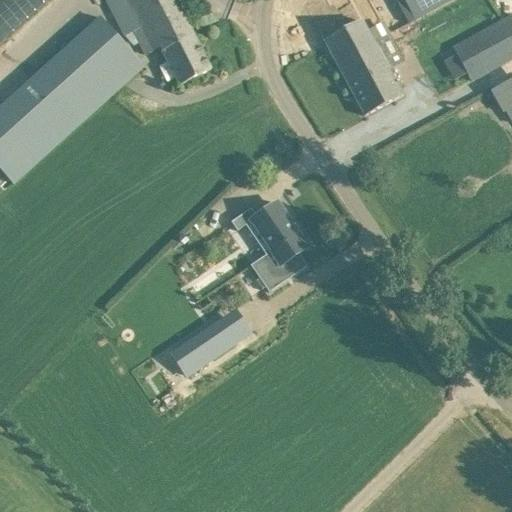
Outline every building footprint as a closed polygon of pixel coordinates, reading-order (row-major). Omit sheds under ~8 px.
[(0,0),(0,42),(4,46),(50,0),(0,0)] [(180,86),(193,79),(211,70),(175,0),(106,0),(125,36),(134,31),(146,55),(160,48),(180,86)] [(319,0),(307,7),(365,116),(403,96),(385,63),(376,45),(390,38),(369,0),(319,0)] [(404,0),(416,20),(453,0),(404,0)] [(453,48),(472,82),(511,59),(511,17),(511,16),(453,48)] [(101,18),(0,108),(0,167),(13,183),(144,66),(101,18)] [(511,76),(488,91),(502,114),(511,107),(511,76)] [(251,209),(231,223),(237,231),(245,226),(266,255),(250,266),(269,293),(307,267),(298,254),(306,249),(288,222),(276,204),(276,203),(256,217),(251,209)] [(148,356),(251,257),(220,225),(117,324),(148,356)] [(222,320),(172,354),(188,377),(238,343),(237,343),(222,321),(222,320)]
